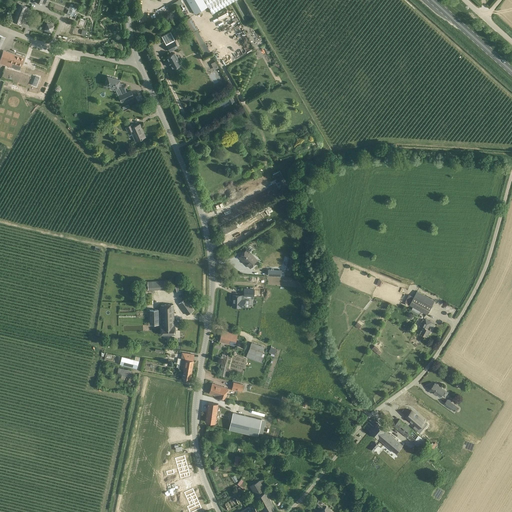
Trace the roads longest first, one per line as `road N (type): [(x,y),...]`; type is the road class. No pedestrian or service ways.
road 1 (tertiary): [(219,511),(200,469),(194,417),(211,306),(210,255),(197,201),(139,62)]
road 2 (unclassified): [(287,511),(361,423),(439,350),(484,272),(511,174)]
road 3 (unclassified): [(139,62),(56,49),(0,27)]
